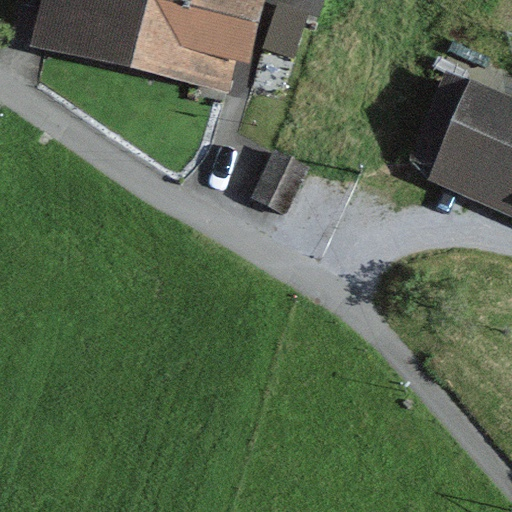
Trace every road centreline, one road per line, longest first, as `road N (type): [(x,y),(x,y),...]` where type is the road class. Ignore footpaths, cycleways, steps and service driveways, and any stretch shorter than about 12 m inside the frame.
road 1 (residential): [(511,485),(361,316),(167,197),(0,81)]
road 2 (track): [(511,238),(454,228),(411,235),(364,252),(320,285)]
